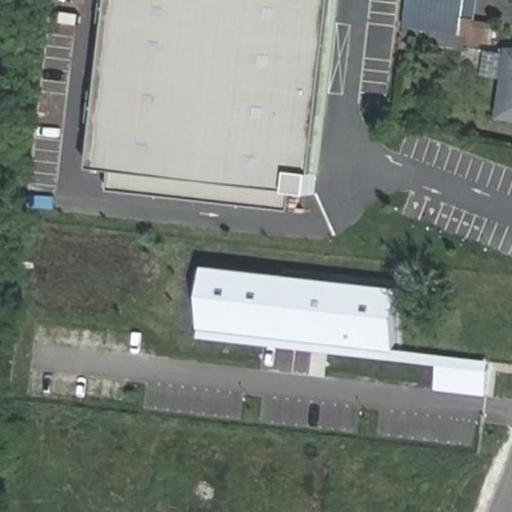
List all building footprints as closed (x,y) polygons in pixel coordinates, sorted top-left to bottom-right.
[(343,0),(120,0),(102,174),(323,197),(343,0)] [(424,19),(462,24),(463,19),(465,0),(408,0),(406,17),(424,19)] [(465,0),(463,19),(476,20),(479,0),(465,0)] [(461,38),(462,24),(424,19),(422,34),(461,38)] [(463,19),(462,24),(461,38),(473,38),(476,20),(463,19)] [(511,52),(509,52),(501,117),(511,119),(511,52)] [(406,289),(209,264),(201,327),(397,353),(406,289)]
